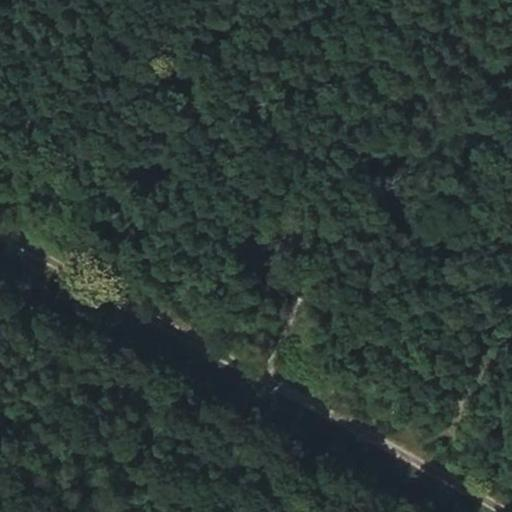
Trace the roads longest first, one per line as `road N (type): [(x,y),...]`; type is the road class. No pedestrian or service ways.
road 1 (track): [(0,228),(511,507)]
road 2 (track): [(267,373),(448,0)]
